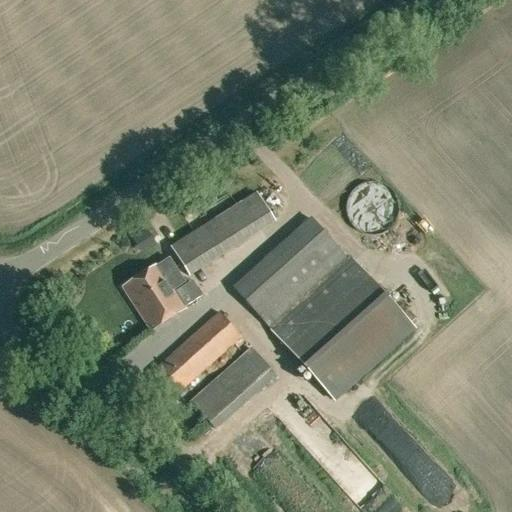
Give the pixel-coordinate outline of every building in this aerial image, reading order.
[(345,211),(346,213),(346,215),(347,218),(348,220),(349,222),(350,224),(351,226),(353,227),(354,229),(356,230),(358,232),(360,233),(362,234),(364,234),(367,235),(371,235),(374,235),(376,235),(378,235),(380,234),(382,233),(384,232),(386,231),(388,229),(390,228),(391,226),(393,224),(394,223),(395,221),(396,218),(397,216),(397,214),(398,212),(398,210),(398,207),(398,205),(397,203),(397,201),(396,198),(395,196),(393,194),(392,193),(391,191),(389,189),(385,187),(383,185),(379,184),(374,183),(372,183),(368,183),(365,184),(363,184),(361,185),(359,186),(355,189),(353,190),(352,192),(350,194),(349,196),(348,198),(347,200),(346,202),(346,204),(345,206),(345,209),(345,211)] [(170,248),(188,276),(274,220),(256,192),(170,248)] [(209,206),(216,203),(213,196),(206,200),(209,206)] [(232,288),(334,402),(414,331),(349,257),(346,259),(311,219),(232,288)] [(388,233),(374,241),(380,253),(394,245),(388,233)] [(122,287),(151,332),(185,309),(157,265),(122,287)] [(197,279),(185,283),(190,299),(201,296),(197,279)] [(151,374),(172,398),(240,337),(219,313),(151,374)] [(191,403),(215,429),(275,376),(251,349),(191,403)] [(349,437),(325,451),(344,484),(369,470),(349,437)]
